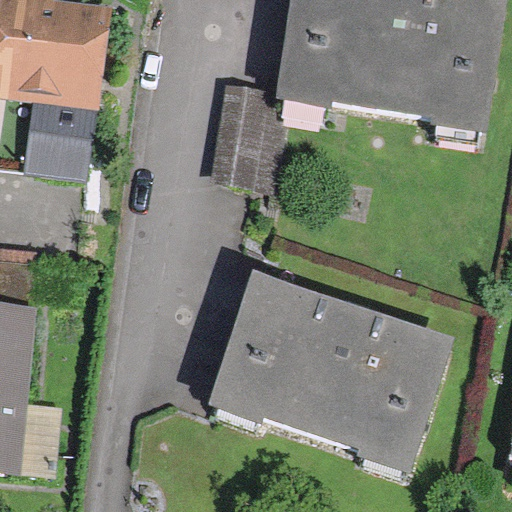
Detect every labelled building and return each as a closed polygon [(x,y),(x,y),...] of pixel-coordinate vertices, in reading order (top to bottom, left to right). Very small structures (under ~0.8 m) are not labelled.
[(0,0),(0,103),(20,105),(93,110),(101,4),(41,0),(0,0)] [(421,143),(480,152),(502,5),(467,0),(282,0),(264,124),(325,133),(327,119),(422,133),(421,143)] [(15,177),(87,183),(93,110),(20,105),(15,177)] [(0,485),(9,486),(30,253),(0,250),(0,485)] [(349,464),(406,482),(450,340),(357,312),(241,276),(196,421),(256,440),(260,427),(351,455),(349,464)]
